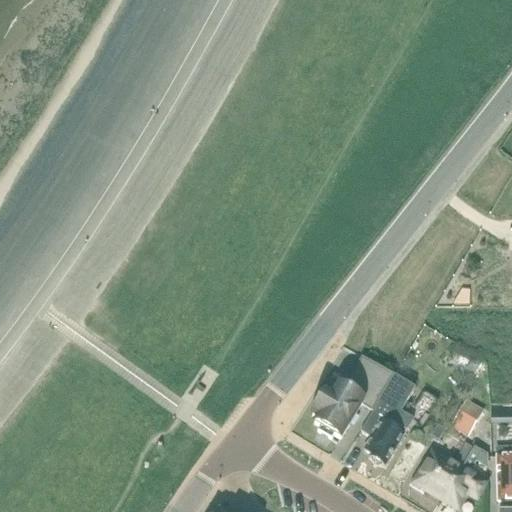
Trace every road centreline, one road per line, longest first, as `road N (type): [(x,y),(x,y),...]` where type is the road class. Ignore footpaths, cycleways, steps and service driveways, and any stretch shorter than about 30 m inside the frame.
road 1 (residential): [(233,446),(511,85)]
road 2 (residential): [(351,511),(233,446)]
